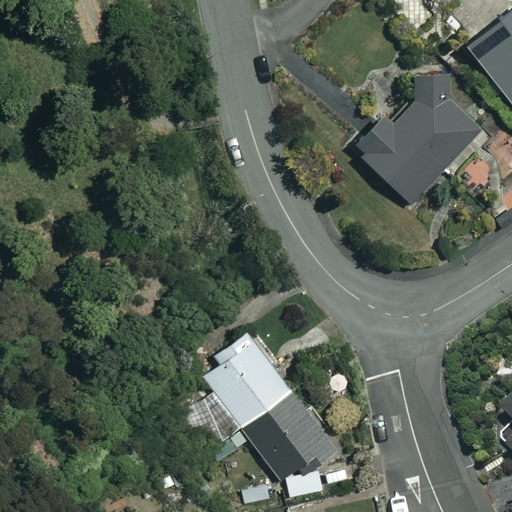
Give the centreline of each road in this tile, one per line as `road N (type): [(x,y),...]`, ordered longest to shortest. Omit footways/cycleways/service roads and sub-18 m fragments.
road 1 (residential): [(225,0),(245,112),(293,225),(344,290),(400,316)]
road 2 (residential): [(442,511),(404,396),(400,316)]
road 3 (residential): [(400,316),(465,296),(511,264)]
